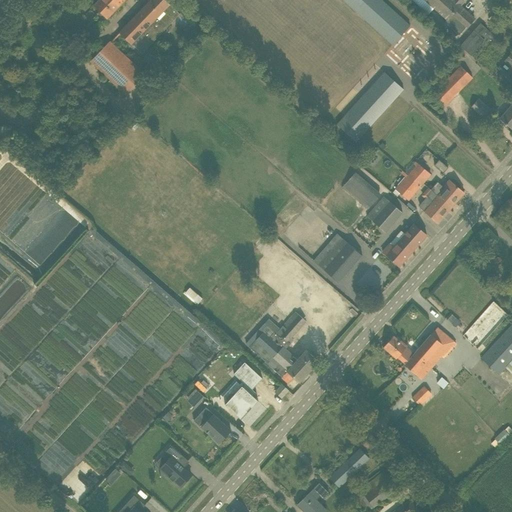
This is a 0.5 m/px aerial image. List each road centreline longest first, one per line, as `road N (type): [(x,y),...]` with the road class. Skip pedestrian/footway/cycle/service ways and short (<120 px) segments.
road 1 (secondary): [(332,372),(511,173)]
road 2 (unclassified): [(464,511),(332,372)]
road 3 (secondary): [(208,511),(332,372)]
